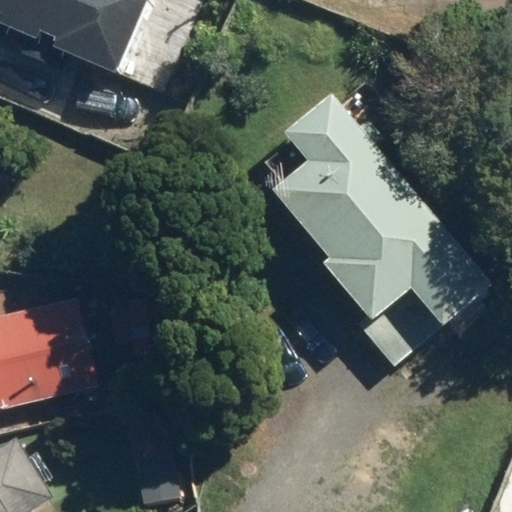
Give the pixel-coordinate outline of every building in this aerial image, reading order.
[(0,0),(0,19),(120,74),(153,0),(0,0)] [(372,333),(367,337),(404,382),(504,300),(348,112),(296,154),(319,182),(283,212),(339,279),(332,284),(372,333)] [(175,307),(125,303),(121,357),(170,362),(175,307)] [(0,423),(110,402),(91,308),(0,325),(0,423)] [(0,472),(0,511),(60,511),(29,456),(0,472)]
